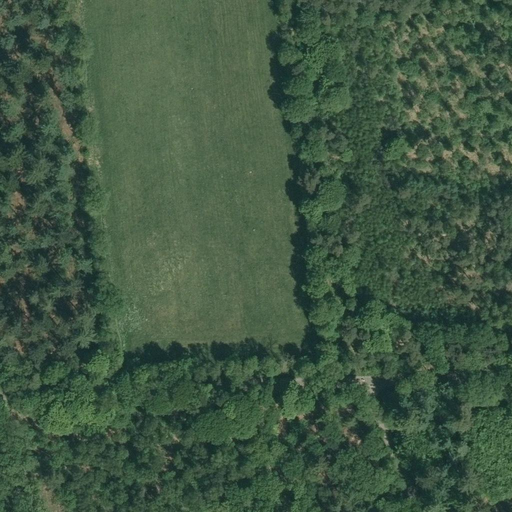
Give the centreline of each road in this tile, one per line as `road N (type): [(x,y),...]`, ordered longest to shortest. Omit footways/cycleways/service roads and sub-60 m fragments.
road 1 (unclassified): [(0,395),(358,382)]
road 2 (unclassified): [(358,382),(511,376)]
road 3 (unclassified): [(416,511),(358,382)]
